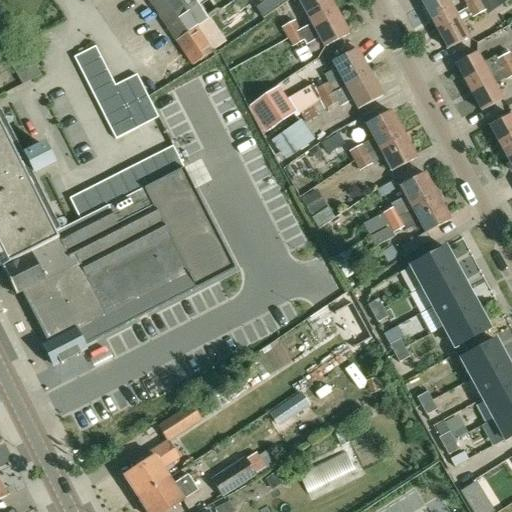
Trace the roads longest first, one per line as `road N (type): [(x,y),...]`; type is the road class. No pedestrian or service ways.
road 1 (residential): [(511,252),(376,0)]
road 2 (secondary): [(72,511),(0,372)]
